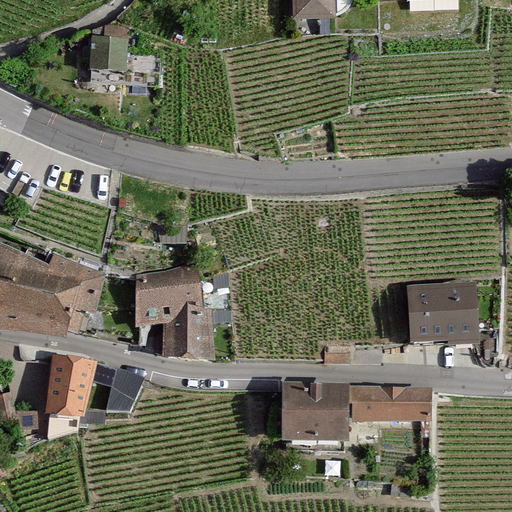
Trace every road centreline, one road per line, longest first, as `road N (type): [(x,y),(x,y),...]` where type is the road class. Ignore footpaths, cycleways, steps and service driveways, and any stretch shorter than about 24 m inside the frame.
road 1 (residential): [(0,332),(160,367),(511,384)]
road 2 (tertiary): [(511,168),(237,181),(88,143),(12,108)]
road 3 (unclassified): [(0,53),(116,14),(128,0)]
